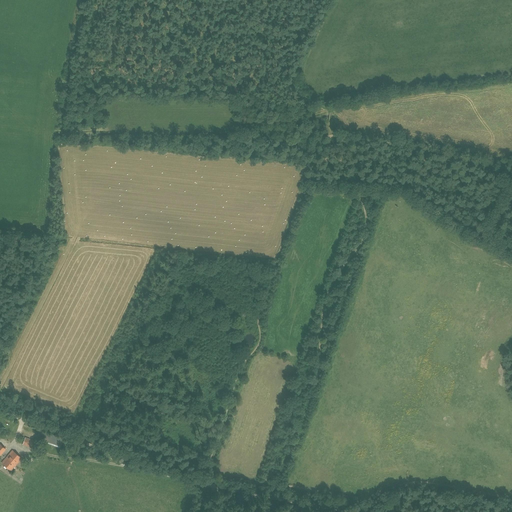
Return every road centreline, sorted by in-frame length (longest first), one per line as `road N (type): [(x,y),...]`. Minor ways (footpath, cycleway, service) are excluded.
road 1 (unknown): [(262,483),(353,502),(421,484),(511,498)]
road 2 (track): [(0,411),(123,465),(194,481)]
road 3 (track): [(0,381),(72,238)]
road 4 (track): [(511,316),(473,243),(511,176)]
road 5 (track): [(194,481),(336,511)]
